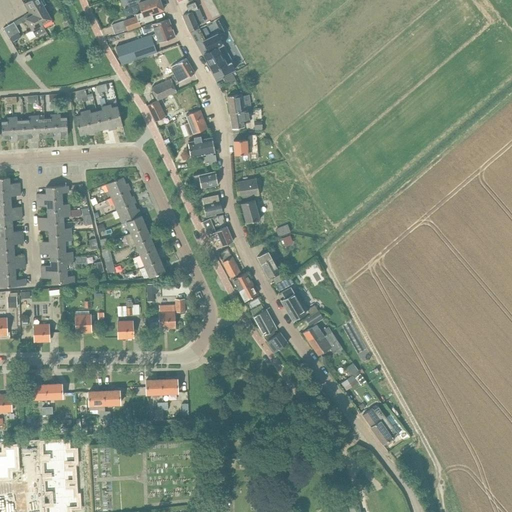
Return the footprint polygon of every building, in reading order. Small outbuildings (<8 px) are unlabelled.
[(30,0),(24,4),(27,8),(30,6),(33,11),(44,5),(44,6),(47,4),(44,0),(30,0)] [(126,0),(129,6),(139,3),(142,12),(134,15),(135,17),(124,20),(112,25),(115,34),(127,30),(141,25),(139,22),(144,20),(145,22),(154,19),(152,14),(164,10),(160,0),(126,0)] [(197,9),(194,2),(186,6),(189,13),(197,9)] [(27,8),(29,13),(31,15),(36,13),(42,25),(52,20),(44,6),(44,5),(33,11),(30,6),(27,8)] [(200,9),(191,12),(182,16),(189,32),(198,28),(197,27),(205,24),(204,20),(200,9)] [(29,13),(24,16),(34,33),(44,27),(42,25),(36,13),(31,15),(29,13)] [(154,44),(175,37),(168,19),(153,24),(156,34),(116,47),(122,64),(157,52),(154,44)] [(9,25),(15,35),(20,32),(14,22),(9,25)] [(217,26),(233,56),(242,51),(227,22),(217,26)] [(3,28),(9,38),(15,35),(9,25),(3,28)] [(218,34),(203,41),(209,52),(214,50),(218,47),(218,48),(224,45),(218,34)] [(209,52),(205,54),(209,63),(208,64),(213,73),(221,68),(222,69),(221,69),(225,75),(234,71),(235,70),(231,62),(232,61),(226,50),(221,53),(218,48),(218,47),(214,50),(209,52)] [(157,100),(169,95),(175,92),(176,92),(174,86),(176,84),(195,73),(186,58),(177,64),(177,63),(171,67),(175,75),(172,77),(173,78),(171,79),(152,87),(157,100)] [(169,70),(163,72),(161,67),(147,72),(151,82),(171,75),(169,70)] [(223,79),(225,84),(235,80),(232,74),(223,79)] [(82,97),(84,102),(88,101),(88,100),(93,99),(92,93),(86,94),(85,89),(80,90),(82,97)] [(227,96),(230,113),(247,110),(251,110),(248,95),(242,96),(242,94),(227,96)] [(147,105),(155,122),(165,117),(158,100),(147,105)] [(111,104),(106,105),(113,130),(116,129),(115,126),(122,124),(118,106),(112,108),(111,104)] [(102,110),(97,111),(101,129),(108,128),(109,131),(113,130),(106,105),(101,107),(102,110)] [(90,110),(85,111),(91,135),(95,134),(94,131),(101,129),(97,111),(91,113),(90,110)] [(184,124),(188,136),(194,134),(207,128),(200,110),(186,115),(189,122),(184,124)] [(247,110),(230,113),(232,129),(244,127),(244,123),(248,122),(249,122),(249,119),(247,110)] [(75,117),(78,125),(80,135),(87,133),(88,136),(91,135),(85,111),(80,112),(81,115),(75,117)] [(56,115),(57,139),(61,139),(61,136),(68,136),(67,126),(67,117),(61,117),(60,114),(56,115)] [(34,116),(35,141),(39,140),(39,137),(46,137),(45,118),(39,119),(39,115),(34,116)] [(45,118),(46,137),(53,137),(53,139),(57,139),(56,115),(51,115),(51,118),(45,118)] [(23,120),(24,138),(31,138),(32,141),(35,141),(34,116),(29,116),(29,119),(23,120)] [(10,142),(14,142),(12,117),(7,117),(7,121),(2,121),(3,140),(10,139),(10,142)] [(12,117),(14,142),(18,142),(18,139),(24,138),(23,120),(18,120),(17,117),(12,117)] [(254,122),(254,131),(262,130),(262,121),(254,122)] [(204,157),(205,157),(207,157),(206,154),(213,153),(215,152),(212,137),(202,139),(201,135),(194,137),(195,140),(188,141),(191,157),(206,154),(206,156),(204,157)] [(234,140),(235,155),(249,154),(249,139),(234,140)] [(207,157),(205,157),(206,165),(217,163),(215,155),(213,155),(213,153),(206,154),(207,157)] [(202,186),(202,188),(219,184),(216,171),(194,176),(196,187),(202,186)] [(0,190),(20,189),(20,183),(10,183),(9,177),(0,177),(0,190)] [(111,196),(130,188),(129,186),(127,186),(123,177),(106,184),(109,191),(111,196)] [(256,179),(245,181),(235,183),(238,198),(259,195),(256,179)] [(37,200),(62,198),(61,193),(69,192),(68,185),(46,187),(47,193),(37,194),(37,200)] [(116,208),(135,200),(134,199),(132,199),(129,191),(131,190),(130,188),(111,196),(111,198),(113,197),(116,203),(114,204),(116,208)] [(0,202),(11,201),(11,196),(21,195),(20,189),(0,190),(0,202)] [(202,198),(206,216),(216,215),(216,213),(223,212),(221,201),(219,202),(218,195),(202,198)] [(48,211),(70,210),(69,203),(62,204),(62,198),(37,200),(37,206),(47,205),(48,211)] [(121,220),(140,212),(140,211),(138,212),(134,204),(136,203),(135,200),(116,208),(117,210),(119,209),(121,216),(120,217),(121,220)] [(260,219),(254,200),(241,203),(246,223),(260,219)] [(0,214),(22,213),(21,207),(11,207),(11,201),(0,202),(0,214)] [(283,207),(271,212),(274,221),(286,216),(283,207)] [(39,224),(63,222),(63,216),(70,215),(70,210),(48,211),(48,217),(38,218),(39,224)] [(140,212),(125,218),(126,222),(130,230),(145,224),(140,212)] [(0,226),(12,226),(12,220),(22,219),(22,213),(0,214),(0,226)] [(226,227),(216,231),(210,218),(203,222),(209,237),(211,236),(217,249),(233,241),(226,227)] [(49,235),(71,234),(71,227),(63,228),(63,222),(39,224),(39,230),(49,229),(49,235)] [(103,223),(97,226),(100,232),(105,230),(103,223)] [(135,242),(150,236),(145,224),(130,230),(135,242)] [(287,225),(276,229),(279,236),(290,232),(287,225)] [(0,238),(23,237),(23,231),(13,231),(12,226),(0,226),(0,238)] [(40,248),(65,246),(64,240),(71,239),(71,234),(49,235),(50,241),(40,242),(40,248)] [(140,254),(155,247),(150,236),(135,242),(140,254)] [(0,250),(14,250),(14,244),(24,243),(23,237),(0,238),(0,250)] [(108,242),(101,243),(104,256),(111,255),(111,254),(110,248),(108,242)] [(51,253),(51,259),(73,258),(72,251),(65,251),(65,246),(40,248),(41,254),(51,253)] [(155,247),(140,254),(140,255),(145,265),(145,266),(160,259),(155,247)] [(219,253),(231,277),(240,272),(228,248),(219,253)] [(0,262),(25,261),(24,255),(14,255),(14,250),(0,250),(0,262)] [(268,251),(257,257),(269,278),(279,272),(268,251)] [(111,255),(104,256),(104,257),(107,268),(114,266),(111,255)] [(41,265),(42,272),(66,270),(66,264),(73,264),(73,258),(51,259),(51,265),(41,265)] [(145,266),(150,277),(165,271),(160,259),(145,266)] [(0,274),(16,274),(15,268),(25,267),(25,261),(0,262),(0,274)] [(52,277),(52,283),(75,282),(74,275),(66,276),(66,270),(42,272),(42,278),(52,277)] [(233,279),(239,290),(252,283),(246,272),(233,279)] [(285,278),(282,273),(272,278),(275,284),(285,278)] [(0,280),(1,281),(1,287),(26,285),(26,279),(16,279),(16,274),(0,274),(0,280)] [(290,276),(277,283),(281,290),(293,283),(290,276)] [(252,283),(239,290),(245,301),(258,293),(252,283)] [(147,284),(147,294),(157,294),(157,284),(147,284)] [(285,298),(281,300),(285,308),(293,321),(306,314),(298,300),(291,288),(282,293),(285,298)] [(10,297),(7,297),(8,308),(17,307),(17,297),(18,297),(18,293),(10,293),(10,297)] [(160,312),(159,312),(160,328),(175,327),(174,312),(184,311),(184,299),(176,300),(176,306),(160,306),(160,312)] [(263,336),(273,330),(276,328),(266,309),(263,304),(250,310),(253,316),(259,326),(258,327),(263,336)] [(315,305),(307,310),(310,315),(318,311),(315,305)] [(312,314),(306,319),(310,326),(317,321),(312,314)] [(76,315),(76,322),(76,332),(91,331),(91,315),(76,315)] [(118,322),(118,328),(118,338),(133,337),(133,321),(118,322)] [(303,333),(308,341),(317,335),(319,339),(331,331),(328,327),(323,330),(322,329),(321,329),(320,328),(319,329),(316,324),(303,333)] [(34,325),(34,331),(35,341),(49,341),(49,325),(34,325)] [(263,336),(264,337),(275,352),(287,343),(280,332),(277,334),(273,330),(263,336)] [(317,335),(308,341),(318,355),(330,347),(333,352),(335,350),(341,346),(331,331),(319,339),(317,335)] [(358,371),(354,365),(346,370),(351,376),(358,371)] [(351,376),(340,384),(344,389),(356,380),(361,386),(366,382),(358,371),(351,376)] [(177,379),(161,380),(162,393),(177,392),(177,379)] [(146,380),(146,390),(147,394),(162,393),(161,380),(146,380)] [(31,385),(31,395),(31,398),(47,398),(46,384),(31,385)] [(62,384),(46,384),(47,398),(62,397),(62,384)] [(104,391),(105,424),(110,424),(110,411),(105,411),(105,404),(120,403),(120,390),(104,391)] [(101,424),(105,424),(104,391),(89,392),(89,410),(98,410),(98,413),(100,412),(101,424)] [(0,395),(0,411),(11,411),(11,395),(0,395)] [(155,409),(155,421),(163,421),(163,409),(162,409),(162,402),(157,402),(158,409),(155,409)] [(370,427),(383,444),(383,445),(385,444),(385,445),(388,445),(391,443),(391,440),(398,435),(378,406),(374,410),(372,408),(362,415),(371,427),(370,427)] [(401,432),(407,428),(403,422),(397,426),(401,432)] [(63,442),(42,443),(43,455),(50,454),(51,461),(51,463),(65,462),(72,461),(71,452),(64,452),(63,442)] [(0,458),(0,477),(9,477),(8,468),(16,468),(14,448),(5,449),(6,458),(0,458)] [(51,461),(44,462),(44,473),(51,473),(52,480),(52,481),(66,480),(73,480),(73,471),(65,471),(65,462),(51,463),(51,461)] [(52,480),(45,480),(45,492),(52,491),(53,499),(74,498),(74,497),(74,489),(66,490),(66,480),(52,481),(52,480)] [(53,507),(46,507),(46,511),(67,511),(67,507),(77,506),(77,497),(74,497),(74,498),(53,499),(53,507)]
